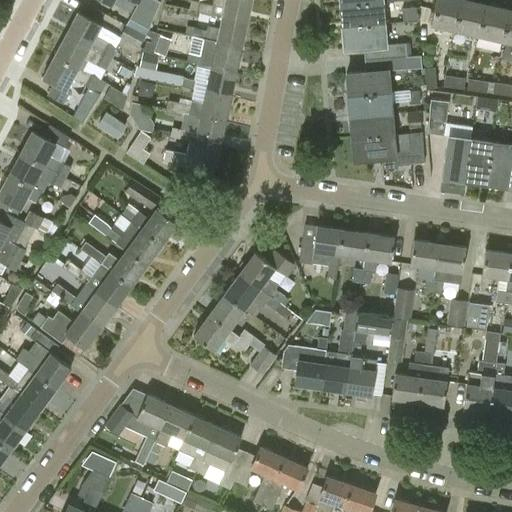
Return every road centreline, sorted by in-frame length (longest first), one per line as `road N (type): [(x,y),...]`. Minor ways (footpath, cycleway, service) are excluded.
road 1 (residential): [(511,492),(440,481),(361,454),(141,347)]
road 2 (residential): [(511,223),(256,187)]
road 3 (residential): [(18,511),(141,347)]
road 4 (residential): [(141,347),(256,187)]
road 5 (residential): [(256,187),(290,0)]
